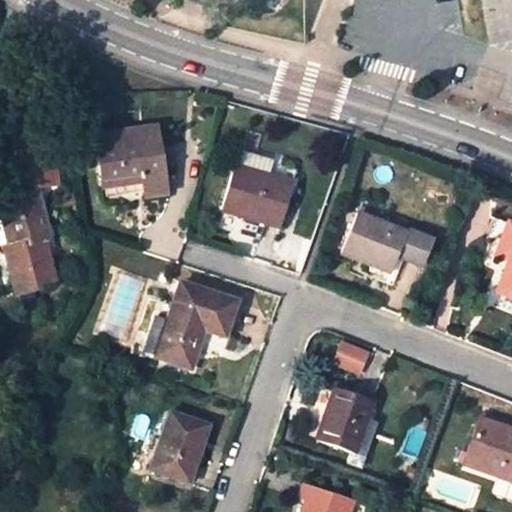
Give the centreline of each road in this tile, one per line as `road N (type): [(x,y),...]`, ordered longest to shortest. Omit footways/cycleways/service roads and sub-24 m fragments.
road 1 (secondary): [(511,157),(160,46),(49,0)]
road 2 (residential): [(298,300),(511,383)]
road 3 (residential): [(224,511),(298,300)]
road 4 (residential): [(185,250),(281,282),(298,300)]
